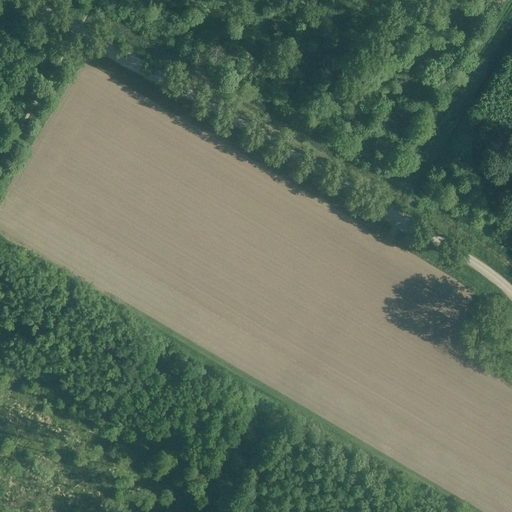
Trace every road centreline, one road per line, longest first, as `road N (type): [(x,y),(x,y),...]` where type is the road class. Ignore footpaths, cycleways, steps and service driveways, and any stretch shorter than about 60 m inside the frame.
road 1 (unclassified): [(511,295),(483,270),(30,0)]
road 2 (track): [(511,463),(385,261),(397,218),(511,38)]
road 3 (track): [(413,161),(511,5)]
